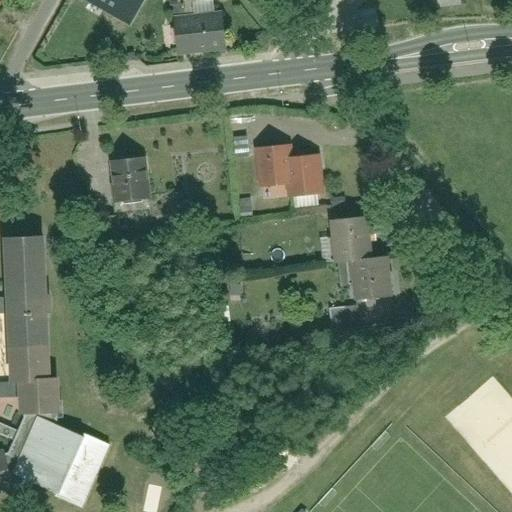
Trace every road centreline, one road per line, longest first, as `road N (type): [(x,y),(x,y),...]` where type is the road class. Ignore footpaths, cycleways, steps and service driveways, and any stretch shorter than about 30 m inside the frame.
road 1 (track): [(501,292),(407,362),(265,502),(205,511)]
road 2 (tertiary): [(6,100),(319,73)]
road 3 (residential): [(319,73),(511,304)]
road 4 (tertiary): [(319,73),(511,51)]
